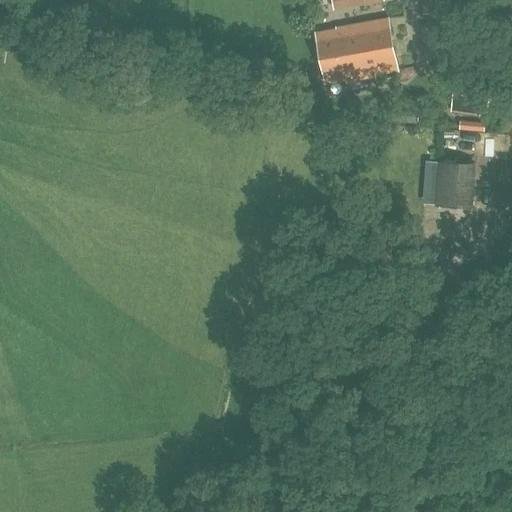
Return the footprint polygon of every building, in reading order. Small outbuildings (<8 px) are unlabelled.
[(384,1),(383,0),(332,0),(334,10),(384,1)] [(460,7),(458,0),(423,0),(426,13),(460,7)] [(336,27),(337,30),(316,34),(326,85),(347,81),(347,84),(377,79),(376,76),(399,71),(390,21),(389,17),(336,27)] [(493,81),(457,76),(452,112),(488,117),(493,85),(493,81)] [(485,122),(461,120),(460,129),(485,131),(485,122)] [(441,162),(441,170),(440,205),(474,208),(478,163),(441,162)]
